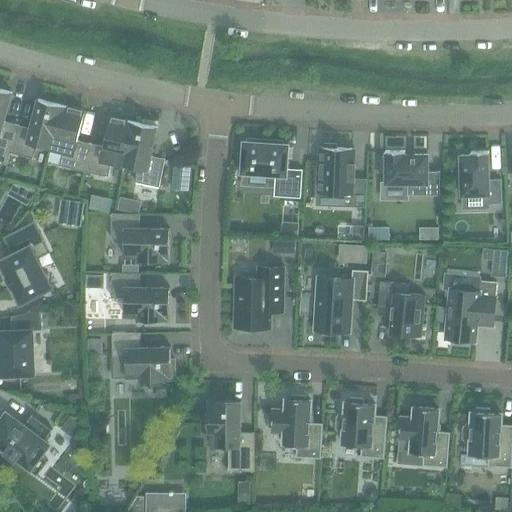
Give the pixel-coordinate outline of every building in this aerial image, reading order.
[(12,93),(0,89),(0,161),(8,164),(11,153),(17,125),(4,122),(12,93)] [(31,129),(17,125),(11,153),(33,158),(38,145),(50,149),(62,106),(38,99),(31,129)] [(85,112),(62,106),(50,149),(63,152),(60,165),(84,172),(91,144),(78,141),(85,112)] [(104,147),(91,144),(84,172),(109,177),(111,163),(124,166),(133,122),(110,117),(104,147)] [(157,127),(133,122),(124,166),(137,168),(136,182),(159,187),(165,159),(151,157),(157,127)] [(288,145),(283,145),(282,145),(282,143),(281,143),(281,145),(273,144),(274,143),(272,143),(272,144),(264,144),(264,140),(248,139),(248,142),(247,142),(244,142),(242,173),(276,175),(274,196),(301,198),(303,170),(287,169),(288,145)] [(324,148),(320,147),(318,194),(344,195),(343,205),(366,206),(367,180),(355,180),(356,164),(354,164),(355,149),(337,148),(337,144),(324,144),(324,148)] [(429,172),(429,154),(405,154),(405,152),(406,152),(406,151),(386,151),(386,152),(386,157),(382,157),(382,172),(386,172),(386,183),(408,184),(408,196),(440,196),(441,172),(429,172)] [(489,153),(489,151),(471,152),(471,153),(472,153),(472,155),(461,156),(462,196),(489,195),(490,204),(502,204),(501,180),(489,180),(489,153)] [(188,177),(208,178),(209,156),(190,155),(188,177)] [(61,200),(57,224),(82,227),(85,203),(61,200)] [(372,204),(372,228),(383,228),(383,204),(372,204)] [(138,261),(168,262),(169,262),(170,229),(140,228),(140,214),(112,214),(111,239),(125,239),(124,257),(138,257),(138,261)] [(36,257),(47,251),(34,225),(6,239),(15,255),(2,261),(0,261),(0,262),(1,264),(8,277),(7,277),(13,289),(14,288),(20,301),(21,303),(23,302),(50,288),(52,287),(51,285),(50,285),(36,257)] [(285,241),(285,253),(296,253),(296,241),(285,241)] [(270,328),(270,312),(284,312),(285,268),(258,267),(258,278),(237,278),(236,328),(270,328)] [(353,300),(367,301),(369,271),(353,270),(352,279),(318,277),(315,330),(351,332),(353,300)] [(138,320),(168,321),(169,321),(170,288),(140,287),(140,273),(112,273),(111,298),(125,298),(125,316),(138,316),(138,320)] [(479,292),(451,289),(446,339),(476,342),(477,325),(493,327),(497,283),(480,281),(479,292)] [(381,282),(379,306),(392,307),(391,318),(392,318),(390,334),(422,337),(426,296),(409,294),(410,284),(381,282)] [(42,311),(11,317),(12,331),(0,331),(0,366),(0,375),(34,374),(33,331),(42,330),(42,311)] [(141,334),(112,334),(113,377),(140,377),(140,381),(176,380),(175,359),(171,360),(171,347),(141,348),(141,334)] [(322,459),(323,424),(310,423),(311,400),(306,400),(306,396),(292,395),(291,399),(286,399),(285,410),(273,409),(273,414),(270,414),(269,426),(273,426),(272,431),(284,432),(284,445),(297,445),(296,457),(322,459)] [(388,416),(384,416),(375,415),(375,404),(364,403),(364,399),(350,398),(350,402),(346,402),(345,414),(341,414),(337,417),(337,428),(339,431),(343,432),(342,444),(362,446),(361,457),(385,459),(388,416)] [(241,402),(208,402),(208,433),(212,433),(212,447),(230,447),(230,471),(255,471),(255,432),(241,432),(241,402)] [(448,468),(451,433),(437,431),(439,409),(414,407),(413,418),(401,417),(401,422),(398,422),(397,434),(400,434),(399,439),(411,440),(410,453),(424,454),(423,466),(448,468)] [(502,414),(494,413),(490,413),(490,409),(476,408),(476,412),(472,412),(471,425),(467,425),(464,428),(463,439),(466,442),(470,442),(470,455),(489,456),(488,467),(511,468),(511,425),(501,425),(502,414)] [(0,445),(6,450),(5,452),(16,460),(17,458),(29,467),(27,469),(29,470),(30,469),(29,469),(30,468),(31,468),(40,456),(41,457),(42,456),(40,455),(49,444),(44,441),(53,430),(32,414),(24,425),(18,421),(7,413),(0,422),(0,445)] [(70,415),(62,426),(73,435),(81,424),(70,415)] [(159,492),(147,492),(146,511),(159,511),(159,492)]
